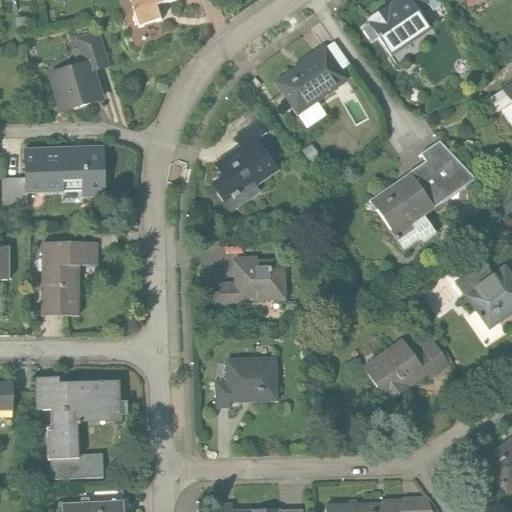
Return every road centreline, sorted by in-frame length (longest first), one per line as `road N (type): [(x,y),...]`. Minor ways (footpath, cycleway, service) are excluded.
road 1 (residential): [(289,0),(215,51),(183,92),(162,146),(160,349)]
road 2 (residential): [(167,473),(414,462)]
road 3 (residential): [(160,349),(0,348)]
road 4 (residential): [(160,349),(167,473)]
